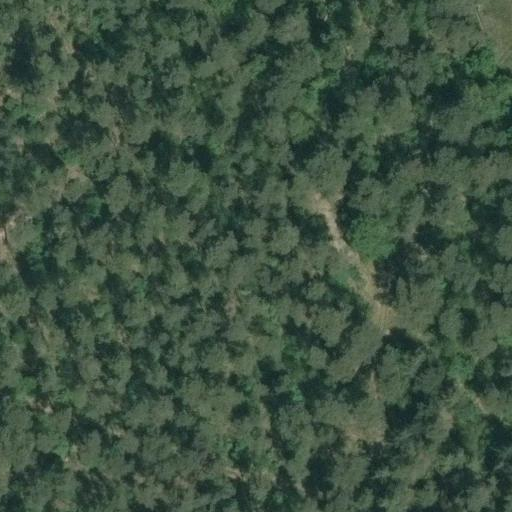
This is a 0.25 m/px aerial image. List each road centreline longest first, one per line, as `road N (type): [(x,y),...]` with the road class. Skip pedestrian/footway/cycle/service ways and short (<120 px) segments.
road 1 (track): [(343,511),(354,510),(383,474),(394,280),(433,150),(483,52)]
road 2 (track): [(394,280),(335,230),(186,0)]
road 3 (track): [(0,410),(296,511)]
